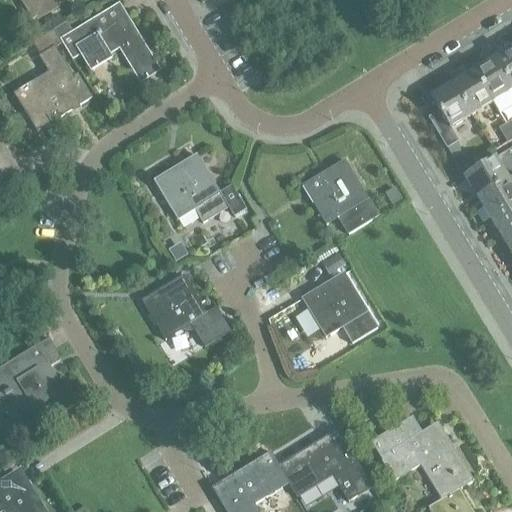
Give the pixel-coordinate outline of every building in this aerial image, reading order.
[(19,0),(33,22),(68,0),(19,0)] [(120,4),(72,34),(66,24),(54,31),(62,44),(73,62),(81,57),(91,74),(113,60),(111,56),(119,51),(141,85),(161,73),(133,26),(131,28),(118,8),(121,6),(120,4)] [(55,48),(62,44),(54,31),(33,45),(41,57),(39,58),(49,74),(14,95),(37,133),(93,99),(78,76),(74,78),(55,48)] [(511,49),(495,60),(511,86),(511,49)] [(511,86),(495,60),(488,64),(474,72),(494,105),(511,93),(511,86)] [(474,72),(453,85),(473,117),(494,105),(474,72)] [(453,85),(446,90),(432,99),(439,112),(428,119),(447,150),(459,142),(452,130),(473,117),(453,85)] [(511,141),(511,134),(506,125),(499,130),(508,145),(511,141)] [(0,187),(21,175),(5,148),(2,150),(0,147),(0,187)] [(234,219),(247,212),(232,187),(220,195),(197,156),(154,182),(179,222),(195,212),(203,225),(229,209),(234,219)] [(460,158),(454,162),(460,170),(465,167),(460,158)] [(478,200),(480,198),(511,178),(511,177),(509,180),(496,159),(464,178),(478,200)] [(348,237),(379,218),(345,161),(303,187),(326,227),(338,220),(348,237)] [(511,178),(480,198),(478,200),(491,221),(511,207),(511,178)] [(396,190),(385,196),(392,208),(403,201),(396,190)] [(503,242),(506,241),(511,236),(511,207),(491,221),(503,242)] [(511,236),(506,241),(503,242),(511,255),(511,236)] [(176,265),(188,258),(184,250),(176,248),(169,253),(176,265)] [(339,255),(322,265),(329,278),(346,267),(339,255)] [(205,350),(232,333),(217,308),(207,314),(184,276),(141,303),(165,342),(183,332),(186,333),(188,333),(190,333),(194,332),(205,350)] [(326,340),(368,315),(344,276),(302,301),(326,340)] [(64,412),(79,402),(64,377),(58,380),(51,368),(63,361),(50,340),(38,347),(0,369),(0,406),(8,402),(29,435),(51,421),(45,411),(58,402),(64,412)] [(224,353),(213,360),(221,373),(232,366),(224,353)] [(367,404),(356,411),(364,425),(376,418),(367,404)] [(428,510),(473,483),(448,441),(444,444),(434,427),(418,436),(407,417),(369,440),(381,459),(395,483),(421,467),(442,501),(428,509),(428,510)] [(323,446),(320,442),(279,467),(271,453),(270,454),(298,499),(333,478),(349,503),(372,489),(339,436),(323,446)] [(298,499),(270,454),(229,479),(231,483),(214,494),(225,511),(258,511),(255,506),(289,486),(297,499),(298,499)] [(27,489),(16,473),(0,482),(0,511),(46,511),(31,487),(27,489)] [(472,511),(461,491),(474,483),(473,483),(428,510),(429,511),(472,511)]
